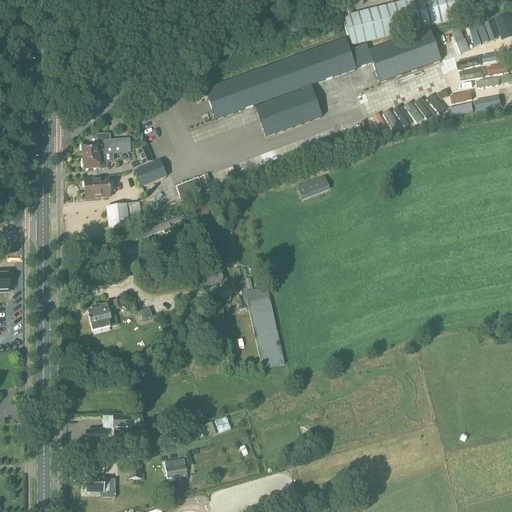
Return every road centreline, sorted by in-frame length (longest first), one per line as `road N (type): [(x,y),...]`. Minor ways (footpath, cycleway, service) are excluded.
road 1 (primary): [(43,511),(42,214)]
road 2 (unclassified): [(42,148),(237,0)]
road 3 (unknown): [(147,72),(196,147),(319,122)]
road 4 (primary): [(42,148),(41,0)]
